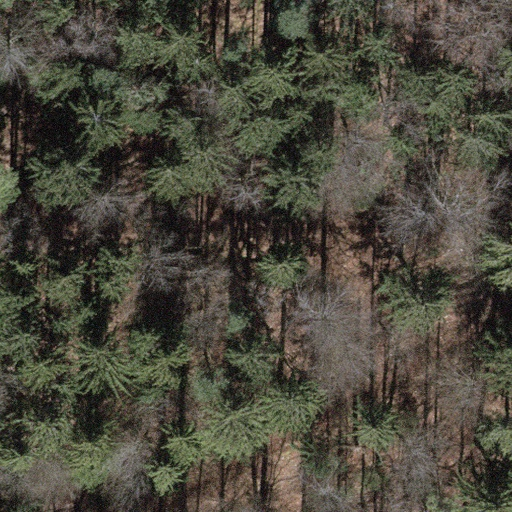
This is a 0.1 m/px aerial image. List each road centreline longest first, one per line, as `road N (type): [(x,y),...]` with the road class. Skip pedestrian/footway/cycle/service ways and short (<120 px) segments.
road 1 (track): [(511,209),(493,216),(0,221)]
road 2 (track): [(511,299),(147,497),(133,511)]
